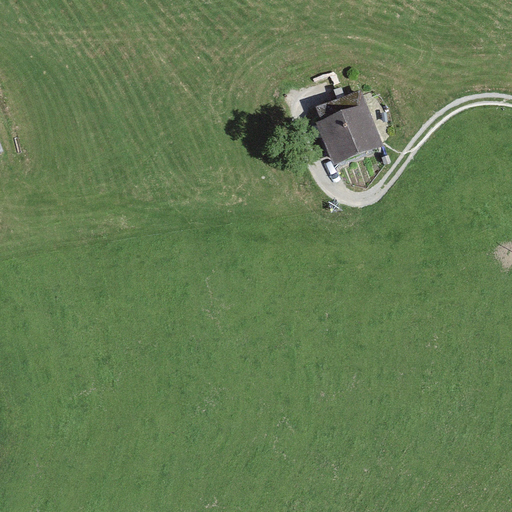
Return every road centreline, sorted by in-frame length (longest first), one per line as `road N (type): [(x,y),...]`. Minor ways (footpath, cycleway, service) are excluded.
road 1 (track): [(0,200),(342,228),(366,221),(371,200)]
road 2 (track): [(326,90),(309,94),(299,112),(312,154),(340,194),(371,200),(448,112),(511,103)]
